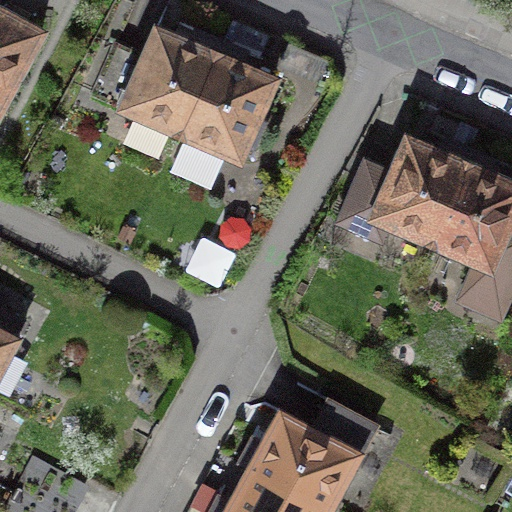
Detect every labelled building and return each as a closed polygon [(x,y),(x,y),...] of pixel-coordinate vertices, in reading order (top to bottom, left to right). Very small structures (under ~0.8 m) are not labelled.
[(0,8),(0,109),(42,31),(0,8)] [(181,133),(221,40),(195,28),(192,34),(190,40),(156,26),(142,57),(114,44),(92,94),(181,133)] [(240,48),(221,40),(181,133),(240,159),(246,144),(254,147),(265,121),(258,117),(275,78),(242,63),(245,57),(247,51),(240,48)] [(385,222),(431,242),(472,149),(446,137),(443,143),(440,149),(407,135),(391,173),(366,163),(342,220),(379,236),(385,222)] [(498,160),(472,149),(431,242),(479,263),(464,298),(499,313),(511,282),(511,227),(509,226),(511,219),(511,180),(493,172),(495,166),(498,160)] [(0,369),(26,321),(0,307),(0,369)] [(250,467),(328,509),(373,425),(329,402),(315,429),(281,410),(264,442),(258,439),(252,436),(239,461),(250,467)] [(19,483),(67,509),(82,482),(96,455),(49,429),(19,483)] [(208,511),(326,511),(328,509),(250,467),(235,496),(233,495),(230,501),(224,498),(218,494),(208,511)] [(3,511),(65,511),(67,509),(19,483),(3,511)]
